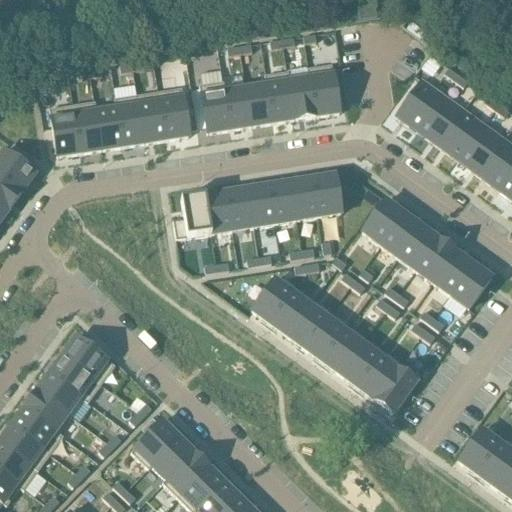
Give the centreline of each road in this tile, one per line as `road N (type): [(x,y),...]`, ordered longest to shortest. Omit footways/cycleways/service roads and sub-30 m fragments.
road 1 (residential): [(151,180),(165,275),(489,511)]
road 2 (residential): [(511,254),(362,148),(151,180)]
road 3 (residential): [(72,288),(294,511)]
road 4 (residential): [(151,180),(61,200),(27,243)]
road 5 (residential): [(0,387),(72,288)]
